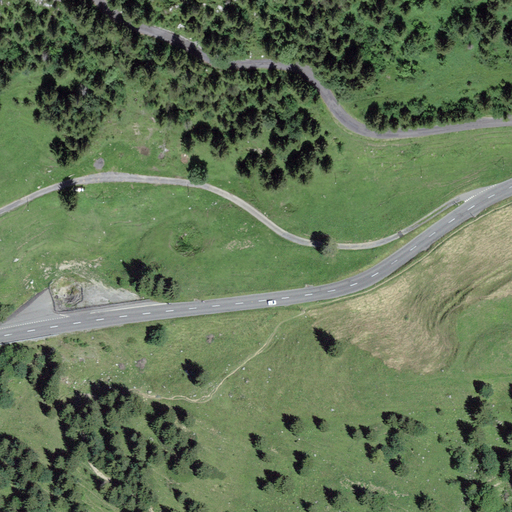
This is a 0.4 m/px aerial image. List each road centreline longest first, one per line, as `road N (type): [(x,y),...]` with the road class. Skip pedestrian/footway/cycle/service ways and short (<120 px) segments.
road 1 (secondary): [(511,187),(350,286),(0,336)]
road 2 (track): [(486,199),(458,197),(369,246),(296,239),(213,188),(168,181),(76,181),(0,210)]
road 3 (unclassified): [(511,120),(365,132),(306,71),(222,64),(117,17),(98,0)]
